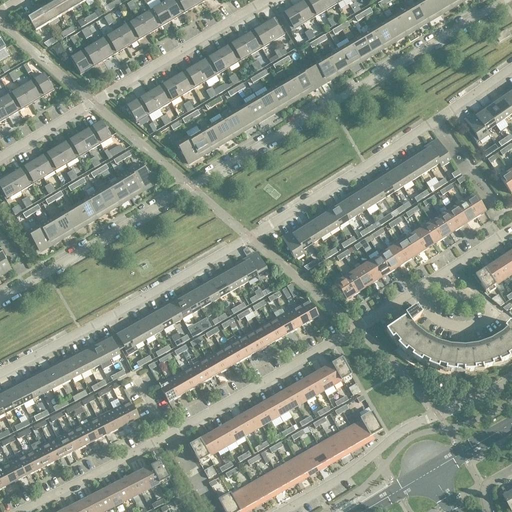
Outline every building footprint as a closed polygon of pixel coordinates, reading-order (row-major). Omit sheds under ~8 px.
[(70,11),(63,0),(55,0),(57,3),(51,6),(59,18),(70,11)] [(63,0),(70,11),(82,4),(79,0),(63,0)] [(118,0),(117,0),(112,3),(115,8),(121,5),(118,0)] [(183,15),(173,0),(168,0),(161,4),(171,22),(183,15)] [(194,8),(189,0),(173,0),(183,15),(194,8)] [(205,1),(204,0),(189,0),(194,8),(205,1)] [(326,12),(318,0),(305,0),(304,1),(314,18),(326,12)] [(337,5),(334,0),(318,0),(326,12),(337,5)] [(387,4),(384,0),(377,4),(380,9),(387,4)] [(439,13),(430,0),(424,0),(418,4),(428,22),(437,17),(436,15),(439,13)] [(451,8),(446,0),(430,0),(439,13),(442,11),(443,13),(451,8)] [(461,0),(446,0),(451,8),(459,3),(458,2),(461,0)] [(314,18),(304,1),(293,8),(303,25),(314,18)] [(115,8),(112,3),(107,7),(110,11),(115,8)] [(171,22),(161,4),(150,11),(160,28),(171,22)] [(428,22),(418,4),(407,11),(416,27),(419,25),(420,26),(428,22)] [(44,6),(38,9),(47,25),(59,18),(51,6),(46,9),(44,6)] [(303,25),(293,8),(281,15),(291,32),(303,25)] [(47,25),(38,9),(32,13),(34,17),(28,20),(35,32),(47,25)] [(372,13),(370,9),(362,13),(365,18),(372,13)] [(160,28),(150,11),(138,18),(148,35),(160,28)] [(416,27),(407,11),(395,18),(406,35),(414,30),(413,29),(416,27)] [(365,18),(362,13),(355,18),(357,22),(365,18)] [(95,14),(89,17),(92,22),(98,18),(95,14)] [(92,22),(89,17),(84,20),(86,25),(92,22)] [(148,35),(138,18),(127,25),(137,42),(148,35)] [(406,35),(395,18),(384,24),(393,40),(397,38),(398,40),(406,35)] [(274,19),(263,26),(273,43),(285,36),(274,19)] [(349,27),(347,22),(339,27),(342,31),(349,27)] [(393,40),(384,24),(373,31),(383,49),(391,44),(390,42),(393,40)] [(137,42),(127,25),(116,31),(126,49),(137,42)] [(273,43),(263,26),(251,32),(261,50),(273,43)] [(72,27),(66,31),(69,35),(75,32),(72,27)] [(342,31),(339,27),(332,31),(334,36),(342,31)] [(69,35),(66,31),(61,34),(63,39),(69,35)] [(126,49),(116,31),(104,38),(114,55),(126,49)] [(383,49),(373,31),(361,38),(371,54),(374,52),(375,53),(383,49)] [(509,37),(506,31),(496,37),(499,42),(509,37)] [(261,50),(251,32),(240,39),(250,56),(261,50)] [(327,40),(324,36),(317,40),(319,45),(327,40)] [(49,41),(52,46),(57,42),(55,38),(49,41)] [(114,55),(104,38),(93,45),(103,62),(114,55)] [(371,54),(361,38),(350,44),(360,62),(368,57),(367,56),(371,54)] [(250,56),(240,39),(229,46),(239,63),(250,56)] [(319,45),(317,40),(309,45),(312,49),(319,45)] [(360,62),(350,44),(338,51),(348,67),(351,65),(352,67),(360,62)] [(103,62),(93,45),(82,52),(92,69),(103,62)] [(239,63),(229,46),(217,53),(227,70),(239,63)] [(348,67),(338,51),(327,58),(338,76),(346,71),(345,69),(348,67)] [(92,69),(82,52),(70,59),(80,76),(92,69)] [(227,70),(217,53),(206,59),(216,77),(227,70)] [(290,62),(288,57),(280,62),(283,66),(290,62)] [(338,76),(327,58),(315,65),(325,81),(329,79),(329,80),(338,76)] [(216,77),(206,59),(194,66),(205,83),(216,77)] [(283,66),(280,62),(273,66),(275,71),(283,66)] [(1,69),(4,74),(10,71),(7,66),(1,69)] [(205,83),(194,66),(183,73),(193,90),(205,83)] [(268,75),(265,71),(258,75),(260,80),(268,75)] [(193,90),(183,73),(172,80),(182,97),(193,90)] [(303,73),(291,80),(301,97),(309,92),(308,91),(312,89),(303,73)] [(44,74),(32,81),(42,98),(54,91),(44,74)] [(260,80),(258,75),(250,80),(253,84),(260,80)] [(182,97),(172,80),(160,86),(170,104),(182,97)] [(301,97),(291,80),(279,86),(289,102),(292,100),(293,102),(301,97)] [(42,98),(32,81),(20,88),(31,105),(42,98)] [(245,89),(242,84),(235,89),(237,93),(245,89)] [(170,104),(160,86),(149,93),(159,110),(170,104)] [(289,102),(279,86),(268,93),(279,111),(287,106),(286,104),(289,102)] [(31,105),(20,88),(9,95),(19,112),(31,105)] [(237,93),(235,89),(227,93),(230,97),(237,93)] [(159,110),(149,93),(138,100),(148,117),(159,110)] [(279,111),(268,93),(257,100),(266,116),(269,114),(270,115),(279,111)] [(511,93),(507,97),(505,94),(501,97),(511,112),(511,93)] [(19,112),(9,95),(0,100),(0,105),(8,119),(19,112)] [(511,114),(511,112),(501,97),(497,100),(499,102),(494,106),(504,120),(511,114)] [(222,102),(220,98),(212,102),(215,106),(222,102)] [(148,117),(138,100),(126,107),(136,124),(148,117)] [(266,116),(257,100),(245,106),(256,124),(264,119),(263,118),(266,116)] [(215,106),(212,102),(205,107),(207,111),(215,106)] [(256,124),(245,106),(234,113),(244,129),(247,127),(248,129),(256,124)] [(504,120),(494,106),(489,109),(487,107),(483,109),(495,126),(504,120)] [(495,126),(483,109),(479,112),(481,115),(476,118),(488,135),(486,132),(495,126)] [(200,115),(197,111),(189,116),(192,120),(200,115)] [(244,129),(234,113),(223,120),(233,137),(241,133),(240,131),(244,129)] [(192,120),(189,116),(182,120),(184,124),(192,120)] [(488,135),(476,118),(472,121),(470,118),(465,122),(471,130),(468,132),(476,143),(488,135)] [(233,137),(223,120),(211,127),(221,143),(224,141),(225,142),(233,137)] [(112,138),(101,121),(90,128),(100,145),(112,138)] [(181,127),(178,122),(170,127),(173,131),(181,127)] [(221,143),(211,127),(200,133),(210,151),(219,146),(218,145),(221,143)] [(100,145),(90,128),(78,135),(89,152),(100,145)] [(210,151),(200,133),(189,140),(187,137),(198,156),(201,154),(202,156),(210,151)] [(89,152),(78,135),(67,142),(77,159),(89,152)] [(198,156),(187,137),(175,144),(187,165),(196,160),(195,158),(198,156)] [(507,143),(504,139),(498,143),(501,147),(507,143)] [(434,147),(430,150),(441,167),(450,161),(438,141),(432,145),(434,147)] [(77,159),(67,142),(56,148),(66,166),(77,159)] [(66,166),(56,148),(44,155),(54,172),(66,166)] [(441,167),(430,150),(425,153),(423,150),(419,153),(430,170),(439,165),(440,167),(441,167)] [(489,150),(482,154),(485,158),(492,154),(489,150)] [(131,156),(128,152),(121,156),(123,161),(131,156)] [(430,170),(419,153),(415,156),(416,158),(411,161),(421,176),(430,170)] [(54,172),(44,155),(33,162),(43,179),(54,172)] [(123,161),(121,156),(113,161),(116,165),(123,161)] [(421,176),(411,161),(407,164),(405,162),(401,165),(412,182),(421,176)] [(43,179),(33,162),(22,169),(32,186),(43,179)] [(141,164),(130,171),(142,192),(150,187),(149,185),(152,183),(141,164)] [(108,170),(105,165),(98,170),(101,174),(108,170)] [(412,182),(401,165),(397,167),(398,170),(393,173),(403,188),(412,182)] [(32,186),(22,169),(10,175),(20,193),(32,186)] [(101,174),(98,170),(90,174),(93,179),(101,174)] [(142,192),(130,171),(129,172),(131,174),(120,181),(129,197),(133,195),(134,196),(142,192)] [(461,175),(458,171),(451,175),(454,179),(461,175)] [(403,188),(393,173),(388,176),(387,173),(383,176),(393,193),(403,188)] [(511,193),(511,177),(509,173),(500,179),(511,195),(511,193)] [(20,193),(10,175),(0,181),(0,185),(9,200),(20,193)] [(393,193),(383,176),(378,179),(380,181),(375,184),(384,199),(393,193)] [(85,183),(83,179),(75,183),(78,188),(85,183)] [(444,179),(438,183),(441,188),(447,184),(444,179)] [(129,197),(120,181),(109,188),(119,205),(127,200),(126,199),(129,197)] [(78,188),(75,183),(68,188),(70,192),(78,188)] [(441,188),(438,183),(432,187),(435,191),(441,188)] [(384,199),(375,184),(370,187),(369,185),(364,188),(375,205),(384,199)] [(119,205),(109,188),(97,194),(107,210),(110,208),(111,210),(119,205)] [(375,205),(364,188),(360,190),(362,193),(357,196),(366,211),(375,205)] [(426,191),(420,195),(423,199),(429,195),(426,191)] [(63,197),(60,192),(53,197),(55,201),(63,197)] [(107,210),(97,194),(86,201),(96,219),(104,214),(103,212),(107,210)] [(423,199),(420,195),(414,199),(417,203),(423,199)] [(366,211),(357,196),(352,199),(350,197),(346,199),(357,217),(366,211)] [(55,201),(53,197),(45,201),(48,206),(55,201)] [(485,212),(474,197),(466,202),(476,218),(485,212)] [(357,217),(346,199),(342,202),(343,204),(338,207),(348,222),(357,217)] [(96,219),(86,201),(75,208),(84,224),(87,222),(88,223),(96,219)] [(476,218),(466,202),(457,208),(467,223),(476,218)] [(408,203),(402,207),(405,211),(411,207),(408,203)] [(40,210),(37,206),(30,210),(32,215),(40,210)] [(348,222),(338,207),(333,210),(332,208),(328,211),(339,228),(348,222)] [(405,211),(402,207),(396,211),(399,215),(405,211)] [(84,224),(75,208),(63,214),(74,232),(82,227),(81,226),(84,224)] [(467,223),(457,208),(448,213),(458,229),(467,223)] [(32,215),(30,210),(22,215),(25,219),(32,215)] [(339,228),(328,211),(324,213),(325,216),(320,219),(330,234),(339,228)] [(458,229),(448,213),(440,219),(450,234),(458,229)] [(74,232),(63,214),(52,221),(61,237),(65,235),(65,237),(74,232)] [(390,215),(384,219),(386,223),(392,219),(390,215)] [(330,234),(320,219),(315,222),(314,220),(310,222),(320,240),(330,234)] [(386,223),(384,219),(378,222),(380,227),(386,223)] [(450,234),(440,219),(431,224),(441,240),(450,234)] [(61,237),(52,221),(41,228),(39,225),(51,246),(59,241),(58,239),(61,237)] [(320,240),(310,222),(305,225),(307,227),(302,230),(311,245),(320,240)] [(441,240),(431,224),(423,230),(433,245),(441,240)] [(51,246),(39,225),(27,232),(38,251),(42,249),(43,250),(51,246)] [(372,226),(365,230),(368,234),(374,230),(372,226)] [(311,245),(302,230),(297,233),(296,231),(291,234),(304,254),(303,251),(311,245)] [(368,234),(365,230),(359,234),(362,238),(368,234)] [(433,245),(423,230),(414,235),(424,251),(433,245)] [(304,254),(291,234),(286,237),(288,239),(283,242),(294,260),(304,254)] [(424,251),(414,235),(405,241),(415,256),(424,251)] [(353,238),(347,241),(350,246),(356,242),(353,238)] [(350,246),(347,241),(341,245),(343,249),(350,246)] [(415,256),(405,241),(397,246),(407,262),(415,256)] [(407,262),(397,246),(388,251),(398,267),(407,262)] [(335,249),(329,253),(331,257),(338,253),(335,249)] [(0,251),(0,275),(7,272),(6,270),(10,268),(0,251)] [(398,267),(388,251),(380,257),(390,273),(398,267)] [(331,257),(329,253),(323,256),(325,261),(331,257)] [(511,274),(511,257),(510,254),(501,260),(511,275),(511,274)] [(252,257),(247,260),(259,281),(269,275),(258,257),(254,259),(252,257)] [(390,273),(380,257),(371,262),(381,278),(390,273)] [(259,281),(247,260),(243,262),(244,265),(239,268),(248,283),(257,278),(258,281),(259,281)] [(317,260),(311,264),(313,268),(319,264),(317,260)] [(511,275),(501,260),(493,265),(503,281),(511,275)] [(381,278),(371,262),(362,268),(372,284),(381,278)] [(503,281),(493,265),(484,271),(495,286),(503,281)] [(248,283),(239,268),(234,271),(233,268),(228,271),(238,288),(248,283)] [(372,284),(362,268),(354,273),(364,289),(372,284)] [(238,288),(228,271),(224,273),(225,275),(220,278),(229,294),(238,288)] [(495,286),(484,271),(474,278),(479,286),(480,285),(485,293),(495,286)] [(364,289),(354,273),(345,279),(355,295),(364,289)] [(229,294),(220,278),(215,281),(214,279),(210,281),(220,299),(229,294)] [(355,295),(345,279),(336,284),(346,300),(355,295)] [(220,299),(210,281),(205,284),(207,286),(201,289),(210,304),(220,299)] [(265,291),(267,295),(274,292),(271,287),(265,291)] [(210,304),(201,289),(196,292),(195,289),(191,292),(201,310),(210,304)] [(201,310),(191,292),(186,294),(188,297),(183,300),(191,315),(201,310)] [(258,301),(256,297),(249,300),(252,305),(258,301)] [(191,315),(183,300),(178,302),(176,300),(172,303),(182,320),(191,315)] [(307,302),(300,306),(309,322),(317,318),(307,300),(307,301),(307,302)] [(182,320),(172,303),(168,305),(169,307),(164,310),(173,326),(182,320)] [(511,308),(509,304),(502,309),(506,312),(511,308)] [(309,322),(300,306),(292,310),(301,327),(309,322)] [(173,326),(164,310),(159,313),(158,311),(153,313),(163,331),(173,326)] [(301,327),(292,310),(284,315),(294,331),(301,327)] [(419,318),(413,310),(405,316),(406,318),(386,332),(392,341),(395,338),(399,344),(398,346),(405,353),(407,351),(413,355),(412,358),(421,363),(422,360),(429,364),(428,366),(438,370),(439,366),(446,368),(446,371),(456,373),(456,369),(464,370),(464,372),(475,372),(474,368),(482,367),(483,370),(493,367),(492,364),(499,362),(500,364),(509,359),(508,356),(511,353),(511,325),(510,323),(505,329),(506,330),(501,334),(490,341),(477,346),(464,347),(450,347),(438,343),(426,337),(416,329),(412,324),(419,318)] [(163,331),(153,313),(149,316),(150,318),(145,321),(154,336),(163,331)] [(294,331),(284,315),(276,319),(286,336),(294,331)] [(286,336),(276,319),(269,324),(278,340),(286,336)] [(154,336),(145,321),(140,324),(139,321),(134,324),(144,342),(154,336)] [(144,342),(134,324),(130,326),(131,329),(126,332),(135,347),(144,342)] [(278,340),(269,324),(261,328),(270,345),(278,340)] [(270,345),(261,328),(253,333),(262,349),(270,345)] [(138,351),(135,347),(126,332),(121,334),(120,332),(115,335),(128,357),(138,351)] [(262,349),(253,333),(245,337),(255,354),(262,349)] [(255,354),(245,337),(237,342),(247,358),(255,354)] [(119,356),(111,340),(106,343),(105,340),(100,343),(110,361),(119,356)] [(247,358),(237,342),(230,346),(239,363),(247,358)] [(112,365),(110,361),(100,343),(96,345),(97,347),(92,350),(100,366),(102,370),(112,365)] [(239,363),(230,346),(222,351),(231,367),(239,363)] [(100,366),(92,350),(87,353),(85,350),(81,353),(90,371),(100,366)] [(231,367),(222,351),(214,355),(223,371),(231,367)] [(90,371),(81,353),(77,355),(78,357),(73,360),(81,376),(90,371)] [(223,371),(214,355),(206,360),(215,376),(223,371)] [(343,359),(342,360),(332,366),(341,382),(351,376),(347,369),(348,368),(343,359)] [(81,376),(73,360),(68,363),(66,360),(62,362),(71,381),(81,376)] [(215,376),(206,360),(198,364),(208,380),(215,376)] [(71,381),(62,362),(57,365),(59,367),(53,370),(62,386),(71,381)] [(208,380),(198,364),(191,369),(200,385),(208,380)] [(341,382),(332,366),(323,371),(332,387),(341,382)] [(200,385),(191,369),(183,373),(192,389),(200,385)] [(62,386),(53,370),(48,372),(47,370),(43,372),(52,390),(62,386)] [(332,387),(323,371),(314,376),(324,392),(332,387)] [(52,390),(43,372),(38,375),(39,377),(34,380),(42,395),(52,390)] [(192,389),(183,373),(175,377),(184,394),(192,389)] [(324,392),(314,376),(305,381),(315,397),(324,392)] [(184,394),(175,377),(167,382),(176,398),(184,394)] [(42,395),(34,380),(29,382),(28,380),(23,382),(33,400),(42,395)] [(315,397),(305,381),(297,386),(306,402),(315,397)] [(33,400),(23,382),(19,384),(20,387),(15,389),(23,405),(33,400)] [(176,398),(167,382),(159,386),(159,385),(158,386),(168,403),(176,398)] [(306,402),(297,386),(288,391),(297,407),(306,402)] [(23,405),(15,389),(10,392),(9,390),(4,392),(13,410),(23,405)] [(297,407),(288,391),(279,396),(288,412),(297,407)] [(13,410),(4,392),(0,394),(1,397),(0,397),(0,407),(4,415),(13,410)] [(288,412),(279,396),(270,401),(279,417),(288,412)] [(279,417),(270,401),(261,406),(270,422),(279,417)] [(138,419),(129,402),(128,402),(129,403),(121,407),(130,424),(138,419)] [(270,422),(261,406),(252,411),(262,427),(270,422)] [(130,424),(121,407),(113,411),(122,428),(130,424)] [(122,428),(113,411),(105,415),(114,432),(122,428)] [(262,427),(252,411),(243,416),(253,432),(262,427)] [(372,413),(361,420),(372,440),(372,439),(371,437),(382,431),(372,413)] [(114,432),(105,415),(97,419),(106,436),(114,432)] [(253,432),(243,416),(235,421),(244,437),(253,432)] [(106,436),(97,419),(89,423),(98,440),(106,436)] [(372,440),(361,420),(360,420),(362,422),(351,428),(362,447),(361,446),(372,440)] [(244,437),(235,421),(226,426),(235,443),(244,437)] [(98,440),(89,423),(81,427),(90,444),(98,440)] [(235,443),(226,426),(217,431),(226,448),(235,443)] [(90,444),(81,427),(73,431),(82,448),(90,444)] [(362,447),(351,428),(340,435),(350,452),(361,446),(362,447)] [(82,448),(73,431),(65,435),(74,452),(82,448)] [(226,448),(217,431),(208,437),(217,453),(226,448)] [(74,452),(65,435),(57,440),(66,456),(74,452)] [(350,452),(340,435),(329,441),(339,458),(350,452)] [(217,453),(208,437),(199,442),(208,458),(217,453)] [(66,456),(57,440),(49,444),(58,460),(66,456)] [(339,458),(329,441),(318,447),(328,465),(339,458)] [(208,458),(199,442),(188,448),(193,456),(194,455),(199,463),(208,458)] [(58,460),(49,444),(41,448),(50,464),(58,460)] [(328,465),(318,447),(307,453),(317,471),(328,465)] [(50,464),(41,448),(33,452),(42,469),(50,464)] [(42,469),(33,452),(25,456),(33,473),(42,469)] [(317,471),(307,453),(297,460),(307,477),(317,471)] [(33,473),(25,456),(17,460),(25,477),(33,473)] [(25,477),(17,460),(9,464),(17,481),(25,477)] [(307,477),(297,460),(286,466),(296,483),(307,477)] [(162,462),(161,463),(151,468),(159,484),(169,479),(165,471),(167,470),(162,462)] [(17,481),(9,464),(1,468),(9,485),(17,481)] [(296,483),(286,466),(275,472),(285,490),(296,483)] [(9,485),(1,468),(0,468),(0,486),(1,489),(9,485)] [(159,484),(151,468),(142,472),(150,489),(159,484)] [(150,489),(142,472),(133,477),(141,494),(150,489)] [(285,490),(275,472),(264,478),(274,496),(285,490)] [(141,494),(133,477),(124,482),(132,498),(141,494)] [(274,496),(264,478),(253,485),(263,502),(274,496)] [(132,498),(124,482),(115,486),(123,503),(132,498)] [(263,502),(253,485),(242,491),(252,508),(263,502)] [(123,503),(115,486),(106,491),(114,507),(123,503)] [(105,511),(114,507),(106,491),(96,496),(104,511),(105,511)] [(245,511),(252,508),(242,491),(231,497),(230,495),(239,511),(245,511)] [(239,511),(230,495),(218,501),(224,511),(239,511)] [(104,511),(96,496),(87,500),(93,511),(104,511)] [(93,511),(87,500),(78,505),(81,511),(93,511)]
